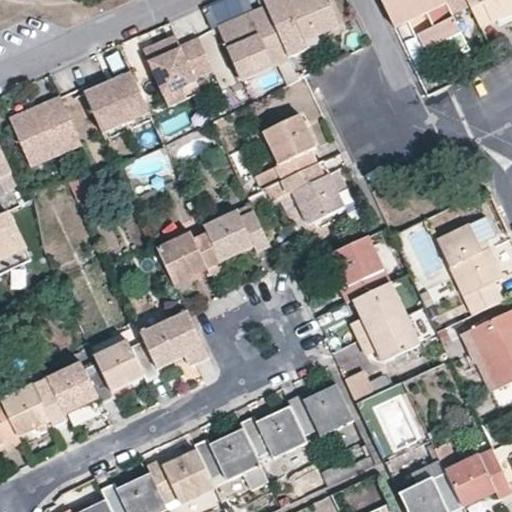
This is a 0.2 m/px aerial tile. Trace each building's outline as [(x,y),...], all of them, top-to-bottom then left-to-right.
[(291,0),(286,2),(285,0),(274,0),(268,2),(271,10),(292,59),(310,51),(307,43),(304,37),(318,31),(321,37),(322,36),(333,31),(322,0),(291,0)] [(332,0),(322,0),(333,31),(344,27),(332,0)] [(461,33),(445,0),(382,0),(396,28),(428,13),(435,27),(421,35),(428,49),(461,33)] [(511,0),(467,0),(480,27),(511,11),(511,0)] [(258,25),(250,28),(240,24),(222,32),(245,83),(294,62),(292,59),(271,10),(255,17),(258,25)] [(240,24),(250,28),(258,25),(255,17),(240,24)] [(304,37),(307,43),(321,37),(318,31),(304,37)] [(180,37),(172,40),(175,48),(183,44),(180,37)] [(186,90),(200,84),(199,81),(217,73),(202,39),(184,47),(183,44),(175,48),(172,40),(147,51),(167,98),(186,90)] [(106,136),(130,126),(152,116),(136,75),(120,82),(123,90),(115,93),(109,95),(106,88),(89,96),(106,136)] [(109,95),(115,93),(123,90),(120,82),(112,86),(106,88),(109,95)] [(167,98),(172,108),(190,100),(186,90),(167,98)] [(52,111),(41,115),(38,107),(13,118),(34,167),(83,146),(63,97),(48,103),(52,111)] [(38,107),(41,115),(52,111),(48,103),(38,107)] [(317,150),(300,116),(265,133),(281,167),(277,169),(283,181),(318,164),(312,151),(317,150)] [(0,179),(14,173),(0,141),(0,179)] [(325,178),(330,175),(323,161),(318,164),(325,178)] [(338,192),(330,175),(325,178),(318,164),(283,181),(290,195),(294,193),(309,225),(345,208),(338,192)] [(339,171),(330,175),(338,192),(347,187),(339,171)] [(296,231),(309,225),(294,193),(290,195),(282,199),(296,231)] [(242,218),(238,211),(204,227),(207,234),(221,263),(256,247),(258,253),(272,246),(255,212),(242,218)] [(9,213),(0,217),(0,270),(5,280),(35,264),(9,213)] [(496,236),(487,218),(439,241),(474,315),(502,302),(493,283),(504,278),(490,250),(483,253),(479,244),(487,241),(496,236)] [(163,259),(175,284),(209,268),(212,275),(224,268),(221,263),(207,234),(195,240),(191,233),(158,249),(163,259)] [(391,283),(369,237),(333,254),(341,269),(349,287),(343,291),(349,303),(355,300),(391,283)] [(483,253),(490,250),(487,241),(479,244),(483,253)] [(341,269),(331,274),(340,292),(343,291),(349,287),(341,269)] [(407,317),(391,283),(355,300),(371,334),(365,337),(371,349),(405,333),(400,320),(407,317)] [(511,311),(472,330),(460,335),(474,364),(485,359),(499,388),(511,382),(511,311)] [(188,312),(142,334),(145,342),(158,370),(186,357),(189,363),(207,353),(188,312)] [(90,346),(95,357),(128,341),(132,349),(145,342),(142,334),(135,321),(128,323),(131,328),(90,346)] [(95,357),(98,363),(112,391),(145,376),(147,382),(161,376),(158,370),(145,342),(132,349),(128,341),(95,357)] [(42,369),(47,379),(81,363),(85,370),(98,363),(95,357),(90,346),(88,342),(83,345),(84,350),(42,369)] [(0,386),(0,396),(2,400),(35,386),(38,393),(51,386),(47,379),(42,369),(40,363),(34,366),(36,370),(0,386)] [(85,370),(81,363),(47,379),(51,386),(64,414),(98,398),(101,405),(115,398),(112,391),(98,363),(85,370)] [(365,371),(346,379),(357,404),(375,395),(365,371)] [(318,429),(321,436),(354,421),(337,385),(305,400),(302,394),(288,401),(291,407),(304,436),(318,429)] [(5,408),(19,436),(52,421),(54,427),(68,421),(64,414),(51,386),(38,393),(35,386),(2,400),(5,408)] [(304,436),(291,407),(258,423),(255,417),(241,423),(244,430),(257,458),(272,452),(275,459),(307,444),(304,436)] [(5,408),(0,410),(0,444),(5,442),(8,449),(22,443),(19,436),(5,408)] [(269,483),(257,458),(244,430),(211,445),(208,439),(194,446),(197,451),(214,488),(242,475),(250,491),(269,483)] [(511,492),(511,489),(493,449),(447,472),(464,508),(497,492),(500,498),(511,492)] [(214,488),(197,451),(164,467),(162,462),(147,468),(150,473),(167,510),(214,488)] [(454,511),(464,508),(447,472),(400,494),(409,511),(454,511)] [(163,511),(167,510),(150,473),(117,489),(115,483),(101,490),(105,500),(110,511),(163,511)] [(110,511),(105,500),(80,511),(71,511),(70,511),(67,511),(110,511)]
